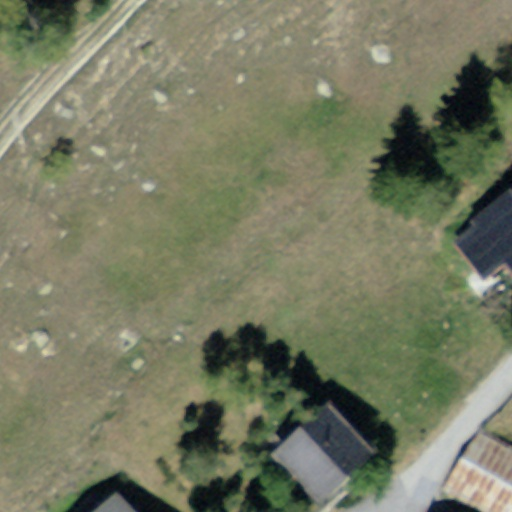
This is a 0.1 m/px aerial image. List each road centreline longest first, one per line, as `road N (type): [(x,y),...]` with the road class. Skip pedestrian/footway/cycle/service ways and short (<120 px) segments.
road 1 (track): [(0,123),(120,0)]
road 2 (residential): [(290,511),(413,424)]
road 3 (residential): [(413,424),(511,337)]
